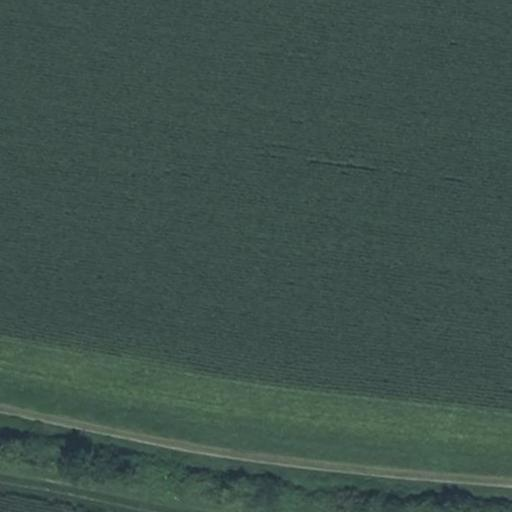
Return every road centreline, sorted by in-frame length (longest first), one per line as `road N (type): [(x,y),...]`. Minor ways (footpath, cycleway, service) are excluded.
road 1 (track): [(0,413),(202,455),(511,486)]
road 2 (track): [(145,511),(0,485)]
